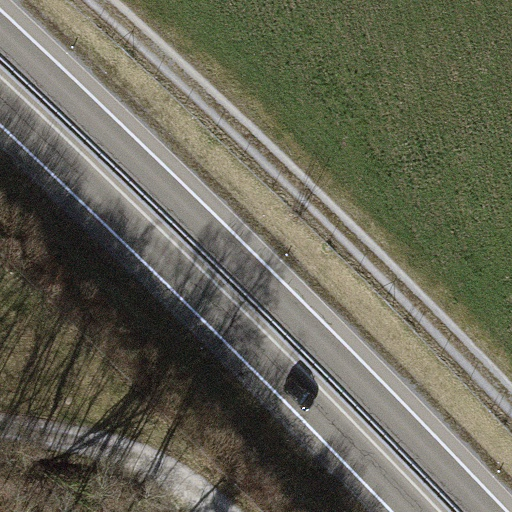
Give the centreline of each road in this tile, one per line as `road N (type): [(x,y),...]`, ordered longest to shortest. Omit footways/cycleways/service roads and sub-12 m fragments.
road 1 (trunk): [(487,511),(0,28)]
road 2 (trunk): [(0,102),(415,511)]
road 3 (track): [(511,402),(260,146),(100,0)]
road 4 (track): [(224,511),(149,460),(0,427)]
